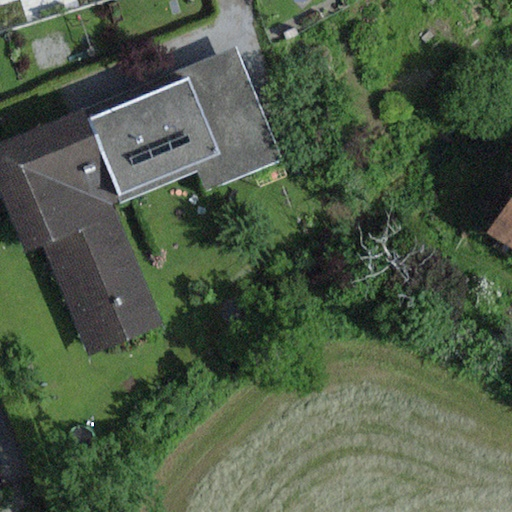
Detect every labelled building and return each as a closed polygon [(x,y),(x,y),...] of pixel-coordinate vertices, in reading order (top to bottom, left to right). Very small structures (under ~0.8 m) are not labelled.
[(0,0),(0,24),(77,0),(0,0)] [(213,0),(183,0),(173,4),(180,25),(218,11),(213,0)] [(92,114),(126,197),(203,165),(212,186),(286,156),(240,44),(189,65),(192,73),(92,114)] [(126,197),(92,114),(86,116),(83,108),(0,141),(0,168),(30,242),(52,233),(98,345),(165,317),(117,201),(126,197)] [(511,211),(503,227),(511,232),(511,211)]
